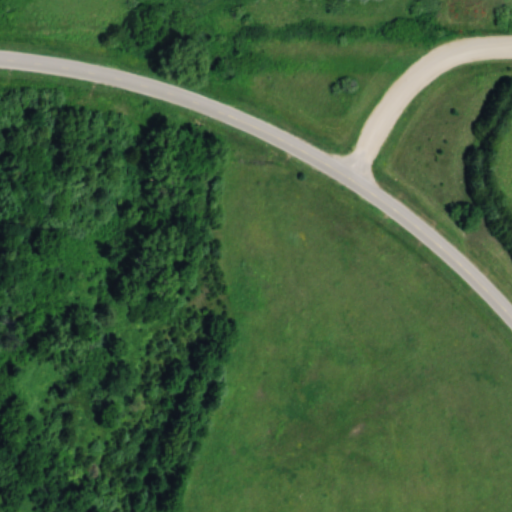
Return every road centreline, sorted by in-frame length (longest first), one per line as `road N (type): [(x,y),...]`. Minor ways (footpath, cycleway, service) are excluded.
road 1 (tertiary): [(346,175),(202,104),(0,57)]
road 2 (residential): [(511,48),(455,52),(426,66),(379,116),(346,175)]
road 3 (tertiary): [(511,318),(444,249),(346,175)]
